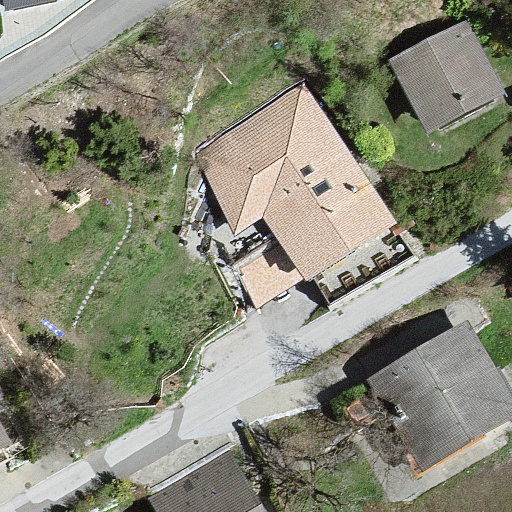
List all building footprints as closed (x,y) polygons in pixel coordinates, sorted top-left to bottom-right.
[(511,104),(465,37),(393,68),(435,141),(511,113),(511,104)] [(297,91),(198,161),(240,240),(267,223),(323,298),(410,241),(297,91)] [(511,397),(482,343),(382,394),(429,497),(511,451),(511,397)] [(0,402),(0,476),(29,462),(0,402)] [(261,511),(232,464),(148,509),(149,511),(261,511)]
